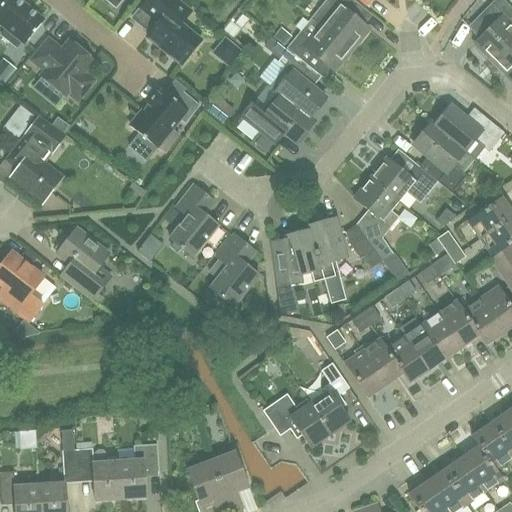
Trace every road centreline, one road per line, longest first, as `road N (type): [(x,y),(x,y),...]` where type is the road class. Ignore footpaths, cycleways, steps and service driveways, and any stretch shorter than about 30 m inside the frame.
road 1 (residential): [(511,123),(457,79),(427,73),(396,85),(320,183),(241,191),(203,164)]
road 2 (residential): [(511,374),(295,511)]
